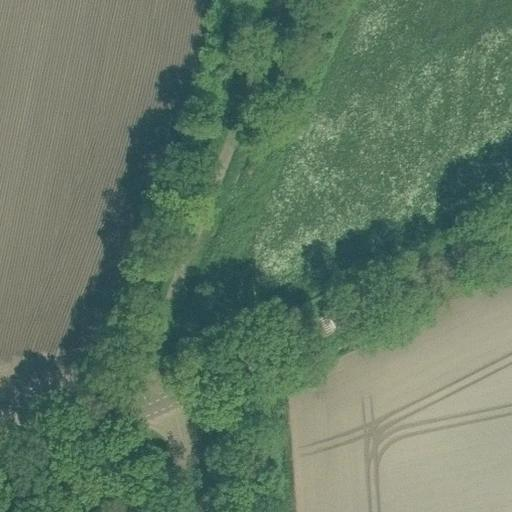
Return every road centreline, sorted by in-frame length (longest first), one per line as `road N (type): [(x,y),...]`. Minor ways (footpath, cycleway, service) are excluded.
road 1 (unclassified): [(142,410),(146,371),(288,0)]
road 2 (tertiary): [(142,410),(511,235)]
road 3 (tertiary): [(0,461),(142,410)]
